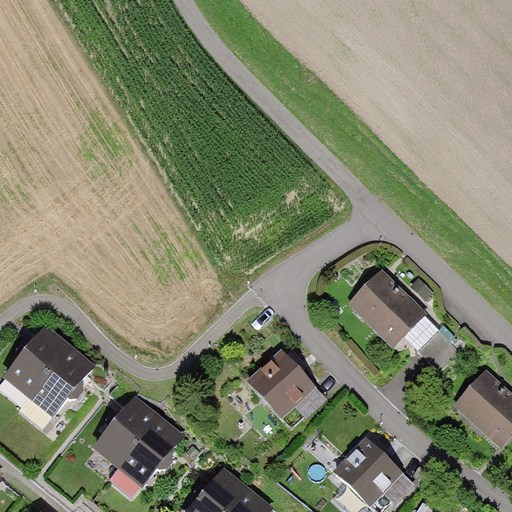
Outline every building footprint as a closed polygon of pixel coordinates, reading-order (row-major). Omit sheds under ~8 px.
[(424,314),(379,269),(344,305),(390,349),(399,339),(421,317),(424,314)] [(399,339),(436,374),(457,353),(421,317),(399,339)] [(3,375),(24,395),(70,346),(50,328),(34,346),(27,339),(15,352),(20,357),(3,375)] [(93,366),(70,346),(24,395),(48,417),(65,398),(72,404),(84,392),(76,385),(93,366)] [(324,402),(278,350),(243,381),(277,420),(291,407),(303,420),(324,402)] [(511,433),(511,398),(481,370),(449,405),(497,449),(511,433)] [(91,447),(113,465),(155,413),(136,397),(121,415),(113,409),(102,423),(107,427),(91,447)] [(180,433),(155,413),(113,465),(138,485),(154,466),(162,472),(172,459),(164,452),(180,433)] [(401,474),(362,438),(332,471),(371,507),(401,474)] [(188,511),(226,511),(244,490),(224,474),(209,492),(201,486),(189,500),(195,504),(188,511)] [(266,511),(268,510),(244,490),(226,511),(266,511)]
